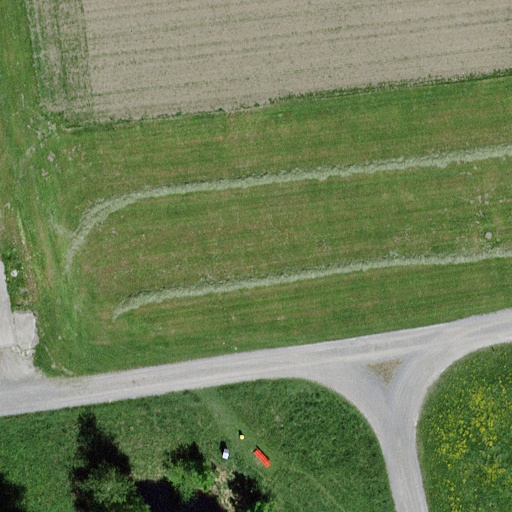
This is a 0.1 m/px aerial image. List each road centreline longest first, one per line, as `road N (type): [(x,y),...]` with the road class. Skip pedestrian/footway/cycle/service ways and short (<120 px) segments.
road 1 (track): [(511,335),(0,401)]
road 2 (track): [(384,352),(417,511)]
